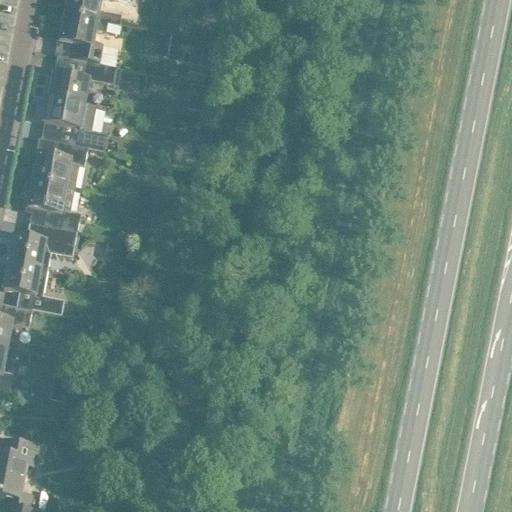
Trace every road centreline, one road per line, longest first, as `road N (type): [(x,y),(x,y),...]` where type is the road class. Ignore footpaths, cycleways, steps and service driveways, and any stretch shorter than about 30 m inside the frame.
road 1 (primary): [(490,0),(391,511)]
road 2 (primary): [(473,511),(511,311)]
road 3 (residential): [(29,0),(0,159)]
